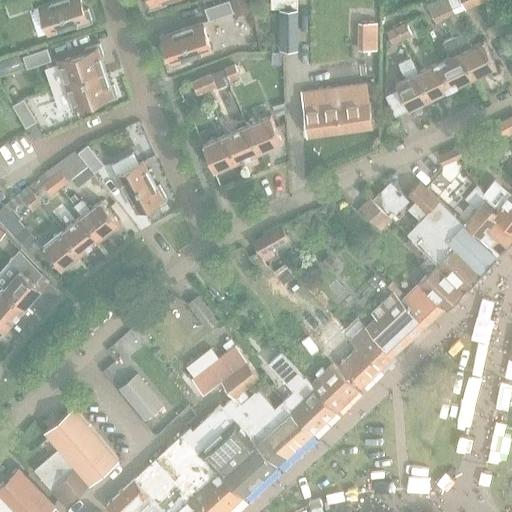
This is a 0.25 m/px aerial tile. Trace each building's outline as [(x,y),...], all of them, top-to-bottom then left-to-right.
[(31,0),(11,0),(5,2),(9,14),(29,7),(33,6),(31,0)] [(33,6),(29,7),(37,34),(49,30),(75,22),(77,25),(92,20),(88,7),(84,8),(80,0),(51,0),(40,4),(33,6)] [(147,0),(151,8),(166,3),(164,0),(147,0)] [(223,0),(203,6),(207,20),(234,11),(230,0),(223,0)] [(297,0),(269,0),(270,8),(279,8),(279,48),(297,48),(297,0)] [(453,35),(473,76),(495,65),(483,39),(471,44),(464,29),(463,30),(448,1),(439,5),(444,17),(445,16),(454,34),(453,35)] [(435,21),(444,17),(439,5),(429,10),(435,21)] [(358,48),(376,48),(376,21),(358,21),(358,48)] [(201,22),(163,34),(169,51),(165,53),(170,66),(185,61),(183,57),(210,48),(201,22)] [(395,26),(400,37),(410,33),(404,22),(395,26)] [(391,42),(400,37),(395,26),(386,30),(391,42)] [(451,87),(473,76),(453,35),(442,40),(449,55),(438,60),(451,87)] [(85,51),(58,60),(66,82),(104,70),(99,56),(103,55),(99,42),(84,47),(85,51)] [(21,55),(26,68),(52,59),(48,46),(21,55)] [(429,97),(416,71),(411,59),(399,65),(405,76),(394,81),(397,88),(384,94),(394,114),(429,97)] [(429,97),(451,87),(438,60),(416,71),(429,97)] [(224,67),(229,78),(239,74),(234,63),(224,67)] [(231,84),(229,78),(224,67),(201,76),(206,88),(216,84),(218,90),(221,88),(225,96),(234,93),(230,84),(231,84)] [(104,70),(66,82),(73,105),(100,97),(101,100),(117,95),(112,83),(109,84),(104,70)] [(196,92),(206,88),(201,76),(191,80),(196,92)] [(302,92),(308,137),(373,128),(368,90),(337,95),(336,88),(302,92)] [(23,96),(11,103),(25,127),(37,120),(23,96)] [(511,113),(495,122),(501,134),(511,128),(511,113)] [(246,124),(257,151),(280,141),(269,114),(246,124)] [(236,160),(257,151),(246,124),(224,133),(236,160)] [(473,137),(481,148),(496,138),(489,127),(473,137)] [(213,170),(236,160),(224,133),(201,143),(213,170)] [(452,147),(457,157),(471,150),(467,140),(452,147)] [(78,151),(93,171),(103,163),(87,143),(78,151)] [(441,163),(457,157),(452,147),(437,153),(441,163)] [(42,184),(49,193),(86,165),(73,149),(46,169),(51,176),(42,184)] [(141,160),(116,174),(135,209),(151,200),(153,204),(165,197),(158,184),(154,185),(141,160)] [(511,229),(511,193),(494,178),(483,192),(487,197),(485,199),(489,203),(491,201),(496,208),(492,213),(511,229)] [(410,236),(464,289),(481,272),(496,255),(456,216),(420,180),(407,193),(414,200),(408,206),(420,218),(406,232),(410,235),(410,236)] [(373,199),(392,218),(392,217),(391,217),(408,199),(389,181),(372,198),(373,199)] [(496,208),(491,201),(489,203),(485,199),(487,197),(483,192),(475,184),(464,197),(476,208),(465,220),(499,251),(511,236),(511,229),(492,213),(496,208)] [(22,199),(30,208),(38,201),(31,192),(22,199)] [(373,199),(372,198),(372,199),(368,195),(358,206),(381,229),(392,218),(373,199)] [(81,214),(99,237),(119,222),(100,198),(81,214)] [(81,252),(99,237),(81,214),(62,229),(81,252)] [(258,250),(263,259),(273,254),(269,247),(289,237),(281,223),(252,239),(258,250)] [(61,268),(81,252),(62,229),(43,244),(61,268)] [(445,308),(464,289),(410,236),(405,241),(419,255),(420,253),(424,257),(421,260),(430,269),(417,282),(418,283),(443,306),(445,308)] [(273,276),(263,259),(258,250),(248,255),(263,282),(273,276)] [(0,284),(2,287),(25,306),(42,287),(19,268),(10,278),(0,269),(0,284)] [(424,323),(443,306),(418,283),(401,299),(424,323)] [(0,316),(9,324),(25,306),(2,287),(0,289),(0,316)] [(186,302),(206,328),(217,320),(197,294),(186,302)] [(393,353),(424,323),(401,299),(368,330),(393,353)] [(0,334),(9,324),(0,316),(0,334)] [(393,353),(368,330),(363,325),(355,334),(359,338),(352,344),(355,347),(359,343),(381,365),(393,353)] [(371,375),(381,365),(359,343),(355,347),(349,353),(371,375)] [(221,377),(246,359),(234,344),(191,377),(203,392),(221,377)] [(294,388),(286,395),(282,399),(312,432),(335,409),(336,409),(310,382),(304,375),(302,377),(279,351),(266,363),(278,377),(283,372),(301,392),(299,394),(294,388)] [(361,385),(371,375),(349,353),(339,363),(361,385)] [(233,394),(243,387),(258,375),(246,359),(221,377),(233,394)] [(310,382),(336,409),(358,388),(332,362),(323,370),(320,367),(314,373),(317,376),(310,382)] [(131,378),(120,387),(145,419),(162,404),(147,386),(141,390),(131,378)] [(286,395),(273,407),(258,387),(248,394),(243,387),(233,394),(262,428),(286,455),(312,432),(282,399),(286,395)] [(276,464),(276,463),(246,429),(222,403),(221,405),(233,419),(213,438),(201,426),(194,432),(188,425),(181,433),(242,495),(276,464)] [(44,431),(89,482),(118,457),(73,406),(44,431)] [(205,511),(223,511),(242,495),(181,433),(178,436),(134,476),(157,501),(177,482),(205,511)] [(34,468),(64,504),(88,483),(58,447),(34,468)] [(0,481),(0,494),(17,511),(44,511),(55,502),(18,464),(0,481)] [(168,511),(157,501),(134,476),(105,504),(112,511),(168,511)] [(205,511),(177,482),(157,501),(168,511),(205,511)] [(17,511),(0,494),(0,511),(17,511)]
